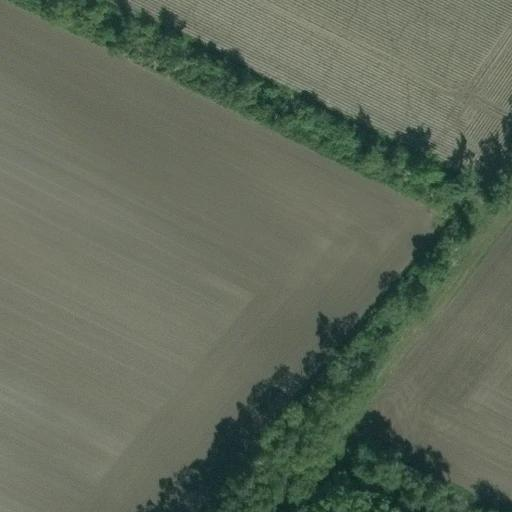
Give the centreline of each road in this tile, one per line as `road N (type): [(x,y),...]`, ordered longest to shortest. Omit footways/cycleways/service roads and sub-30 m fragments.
road 1 (track): [(282,511),(511,210)]
road 2 (track): [(337,446),(467,511)]
